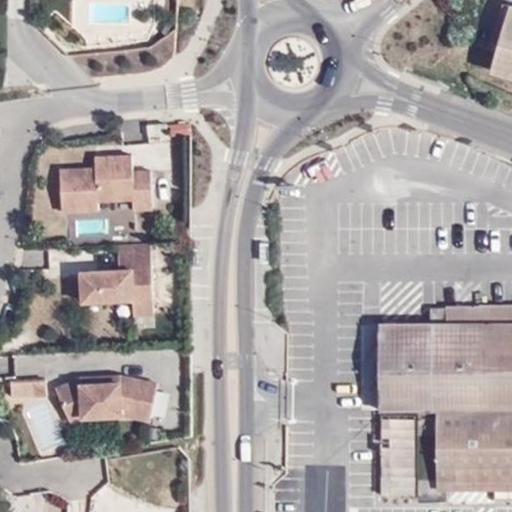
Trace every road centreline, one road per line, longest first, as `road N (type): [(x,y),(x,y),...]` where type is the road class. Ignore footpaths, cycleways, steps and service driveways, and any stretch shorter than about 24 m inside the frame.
road 1 (secondary): [(246,511),(247,234),(263,173),(306,97)]
road 2 (secondary): [(251,91),(222,255),(222,511)]
road 3 (residential): [(86,98),(19,138),(0,241)]
road 4 (residential): [(86,98),(15,25),(15,0)]
road 5 (unclassified): [(315,91),(436,108)]
